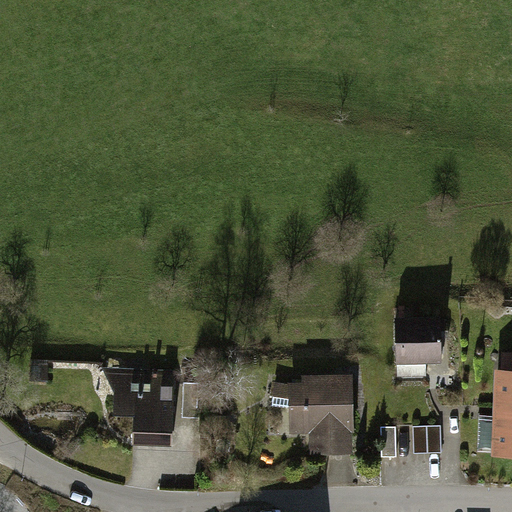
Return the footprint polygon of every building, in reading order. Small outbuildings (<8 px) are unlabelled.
[(440,319),(393,320),(394,364),(441,363),(440,319)] [(511,369),(494,369),(490,453),(511,453),(511,369)] [(174,374),(119,372),(118,413),(139,413),(138,441),(173,442),(174,374)] [(351,379),(293,380),(294,433),(312,433),(313,450),(352,449),(351,379)] [(414,427),(415,454),(443,453),(442,426),(414,427)] [(397,457),(396,427),(382,428),(383,457),(397,457)]
